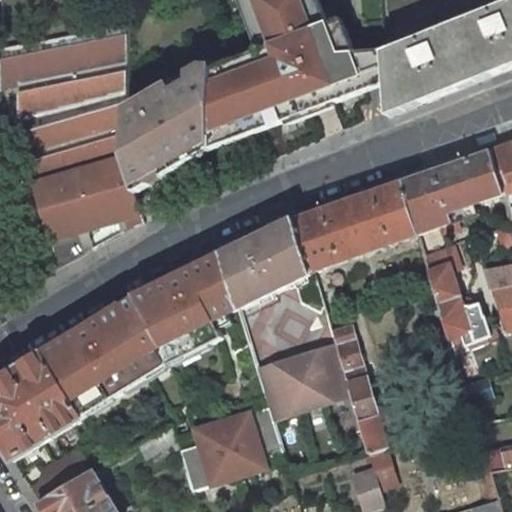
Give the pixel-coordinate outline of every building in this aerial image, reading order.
[(334,32),(320,0),(248,0),(253,10),(246,13),(257,42),(267,39),(273,54),(229,71),(229,77),(214,75),(214,79),(212,146),(231,138),(242,138),(243,142),(296,121),(295,119),(314,110),(315,113),(362,94),(360,87),(369,84),(388,80),(386,53),(358,55),(357,53),(353,51),(355,47),(347,27),(334,32)] [(511,2),(386,53),(388,80),(390,111),(390,118),(511,69),(511,2)] [(27,45),(2,50),(1,90),(22,86),(20,125),(37,185),(35,185),(54,256),(42,259),(47,277),(144,225),(135,195),(126,158),(127,110),(130,25),(27,45)] [(171,88),(127,110),(126,158),(135,195),(150,187),(147,180),(158,173),(162,181),(195,163),(198,156),(212,149),(212,146),(214,79),(192,78),(192,85),(183,90),(174,94),(171,88)] [(511,145),(493,153),(505,195),(511,192),(511,145)] [(442,229),(459,222),(456,213),(478,205),(505,195),(493,153),(404,184),(420,236),(442,229)] [(404,184),(297,221),(305,245),(314,274),(420,236),(404,184)] [(459,222),(481,214),(478,205),(456,213),(459,222)] [(286,252),(305,245),(297,221),(268,236),(273,248),(282,244),(286,252)] [(444,234),(461,228),(459,222),(442,229),(444,234)] [(511,242),(511,227),(511,226),(502,229),(505,244),(511,242)] [(240,312),(314,276),(314,274),(305,245),(286,252),(282,244),(273,248),(268,236),(223,257),(240,312)] [(442,311),(455,352),(468,347),(472,350),(485,346),(486,340),(493,337),(486,316),(485,316),(481,304),(466,299),(464,300),(455,273),(462,271),(455,250),(427,259),(442,311)] [(240,312),(223,257),(136,300),(134,302),(111,316),(69,342),(46,356),(82,413),(111,396),(114,402),(116,401),(127,394),(128,394),(127,391),(150,377),(148,373),(166,362),(182,354),(184,358),(209,345),(210,348),(225,340),(216,323),(240,312)] [(511,266),(489,272),(496,296),(501,295),(503,302),(497,304),(505,333),(511,331),(511,266)] [(442,311),(431,314),(446,363),(457,360),(455,352),(442,311)] [(368,379),(352,328),(334,334),(338,347),(350,384),(368,379)] [(166,362),(171,370),(211,350),(210,348),(209,345),(184,358),(182,354),(166,362)] [(338,347),(258,372),(270,410),(274,422),(354,397),(350,384),(338,347)] [(46,356),(0,384),(0,436),(16,463),(86,420),(82,413),(46,356)] [(153,381),(171,370),(166,362),(148,373),(150,377),(153,381)] [(127,394),(128,397),(153,381),(150,377),(127,391),(128,394),(127,394)] [(389,450),(368,379),(350,384),(354,397),(371,455),(388,450),(389,450)] [(489,381),(466,389),(471,407),(495,399),(489,381)] [(86,420),(87,422),(117,403),(116,401),(114,402),(111,396),(82,413),(86,420)] [(181,453),(194,494),(267,471),(264,461),(284,455),(274,422),(270,410),(196,433),(201,447),(181,453)] [(173,427),(141,445),(149,459),(178,443),(173,427)] [(511,448),(485,454),(492,474),(511,470),(511,448)] [(41,482),(31,488),(41,505),(93,474),(95,473),(110,464),(112,463),(105,450),(85,461),(79,450),(43,471),(41,482)] [(402,496),(388,450),(371,455),(376,471),(385,502),(402,496)] [(356,477),(366,511),(373,511),(387,508),(385,502),(376,471),(356,477)] [(93,474),(41,505),(45,511),(118,511),(95,473),(93,474)] [(502,511),(500,501),(473,509),(473,511),(502,511)]
